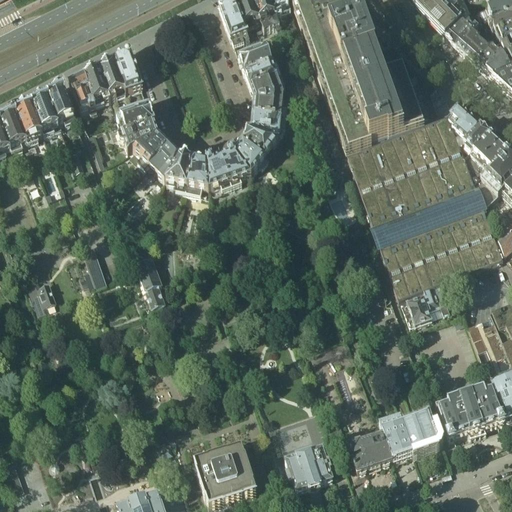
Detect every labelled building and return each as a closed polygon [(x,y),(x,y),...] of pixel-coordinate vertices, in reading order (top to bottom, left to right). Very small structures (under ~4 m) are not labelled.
[(0,0),(0,14),(16,7),(12,0),(0,0)] [(275,21),(267,0),(245,0),(234,6),(245,36),(254,32),(254,31),(261,29),(263,37),(279,31),(276,23),(275,21)] [(284,0),(267,0),(275,21),(290,16),(284,0)] [(392,50),(374,56),(361,21),(354,24),(344,0),(288,0),(345,159),(371,150),(371,149),(387,143),(387,144),(423,134),(422,130),(437,122),(430,101),(436,93),(430,88),(420,79),(411,70),(401,60),(392,50)] [(406,0),(408,3),(409,3),(414,11),(424,4),(430,0),(406,0)] [(462,0),(430,0),(424,4),(414,11),(415,13),(443,42),(444,43),(461,27),(470,18),(462,0)] [(485,4),(496,0),(466,0),(469,10),(475,7),(475,8),(485,4)] [(507,0),(496,0),(485,4),(489,13),(510,6),(507,0)] [(245,36),(234,6),(222,12),(220,13),(219,15),(220,17),(220,18),(222,24),(226,34),(230,46),(231,46),(233,52),(237,51),(243,48),(241,42),(247,40),(245,36)] [(511,18),(511,10),(510,6),(489,13),(485,15),(473,19),(478,32),(484,29),(490,27),(511,18)] [(511,18),(490,27),(484,29),(486,34),(489,33),(492,40),(497,38),(511,31),(511,18)] [(461,27),(444,43),(455,53),(470,36),(461,27)] [(484,53),(477,46),(478,45),(473,41),(477,36),(474,31),(470,36),(455,53),(472,68),(475,70),(488,57),(484,53)] [(511,31),(497,38),(502,50),(511,45),(511,31)] [(274,38),(278,48),(284,46),(281,36),(274,38)] [(511,45),(502,50),(496,53),(507,62),(511,59),(511,45)] [(286,48),(276,52),(277,56),(288,53),(286,48)] [(294,52),(297,61),(305,59),(302,49),(294,52)] [(271,58),(277,56),(276,52),(254,59),(250,61),(238,65),(244,81),(276,69),(273,60),(272,60),(271,58)] [(488,57),(475,70),(475,71),(484,79),(500,61),(492,55),(488,57)] [(127,60),(114,67),(124,96),(125,101),(142,95),(138,82),(131,64),(130,64),(129,61),(127,60)] [(500,61),(484,79),(492,86),(509,77),(506,70),(503,64),(500,61)] [(114,67),(103,73),(99,75),(110,107),(125,101),(124,96),(114,67)] [(281,82),(276,69),(244,81),(249,93),(281,82)] [(99,75),(84,83),(93,108),(95,113),(110,107),(99,75)] [(511,75),(509,77),(492,86),(501,94),(511,88),(511,75)] [(284,102),(281,93),(284,92),(281,82),(249,93),(254,107),(284,102)] [(96,117),(95,113),(93,108),(84,83),(69,90),(80,119),(89,116),(91,119),(96,117)] [(511,88),(501,94),(511,104),(511,103),(511,88)] [(58,131),(64,128),(65,133),(76,129),(74,124),(63,94),(47,102),(58,131)] [(47,102),(31,110),(42,139),(42,141),(43,143),(54,139),(52,135),(58,133),(58,131),(47,102)] [(283,105),(284,102),(254,107),(253,121),(285,125),(286,115),(282,114),(283,105)] [(31,110),(15,118),(25,147),(26,150),(27,152),(38,148),(36,143),(42,141),(42,139),(31,110)] [(456,111),(446,122),(448,126),(450,131),(451,130),(453,131),(451,133),(465,145),(479,131),(456,111)] [(132,119),(126,121),(116,125),(122,140),(120,141),(118,144),(120,150),(125,151),(126,154),(128,159),(132,157),(158,142),(153,129),(154,129),(148,113),(145,114),(140,116),(132,119)] [(319,126),(328,122),(326,117),(317,120),(319,126)] [(15,118),(0,125),(0,130),(10,156),(10,157),(11,160),(22,156),(21,152),(26,150),(25,147),(15,118)] [(285,125),(253,121),(251,136),(279,147),(279,144),(282,142),(283,138),(280,136),(280,135),(285,135),(285,125)] [(337,149),(328,122),(319,126),(329,152),(337,149)] [(501,268),(472,189),(450,131),(448,126),(446,122),(444,123),(445,125),(423,134),(345,163),(373,236),(370,238),(368,238),(377,260),(378,259),(379,259),(398,307),(422,298),(433,294),(449,288),(501,268)] [(0,130),(0,165),(6,163),(4,159),(10,157),(10,156),(0,130)] [(472,157),(489,139),(479,131),(465,145),(462,148),(467,152),(463,155),(469,161),(472,157)] [(251,136),(243,147),(269,168),(275,160),(275,159),(277,159),(281,153),(281,150),(282,148),(279,147),(251,136)] [(96,150),(92,139),(88,141),(92,151),(96,150)] [(486,179),(508,157),(505,154),(504,154),(503,152),(489,139),(472,157),(469,161),(483,176),(486,179)] [(168,152),(158,142),(132,157),(135,160),(141,165),(137,170),(145,177),(168,152)] [(269,168),(243,147),(234,158),(251,182),(253,180),(258,183),(263,176),(269,168)] [(337,149),(329,152),(332,162),(339,165),(341,159),(337,149)] [(105,172),(96,150),(92,151),(101,174),(105,172)] [(165,188),(178,163),(168,152),(145,177),(152,184),(156,180),(165,188)] [(79,157),(71,159),(74,176),(83,175),(79,157)] [(233,157),(220,163),(231,194),(241,190),(240,187),(251,182),(234,158),(233,157)] [(499,200),(511,187),(511,160),(508,157),(486,179),(480,186),(497,203),(499,200)] [(317,169),(318,171),(320,177),(336,170),(339,165),(332,162),(317,169)] [(193,166),(178,163),(165,188),(177,191),(175,196),(186,198),(193,166)] [(231,194),(220,163),(206,167),(206,168),(208,200),(212,199),(212,201),(231,194)] [(208,200),(206,168),(193,166),(186,198),(185,201),(200,204),(201,201),(206,203),(206,200),(208,200)] [(310,175),(312,181),(320,177),(318,171),(310,175)] [(108,174),(102,176),(107,187),(112,185),(108,174)] [(342,181),(333,178),(330,187),(331,188),(332,189),(335,191),(336,190),(338,191),(340,187),(343,187),(349,185),(347,179),(342,181)] [(511,207),(511,206),(511,187),(499,200),(509,210),(511,207)] [(268,228),(266,212),(255,213),(256,229),(268,228)] [(64,213),(54,217),(56,223),(66,219),(64,213)] [(511,227),(495,244),(503,263),(506,260),(511,253),(511,227)] [(367,237),(365,230),(349,237),(351,243),(367,237)] [(45,231),(39,233),(41,239),(47,237),(45,231)] [(174,279),(203,278),(202,254),(172,256),(174,279)] [(107,291),(94,256),(83,260),(86,268),(95,295),(107,291)] [(11,263),(5,265),(11,280),(17,278),(11,263)] [(137,273),(153,314),(165,310),(161,299),(158,291),(161,290),(153,267),(137,273)] [(55,309),(49,290),(40,293),(38,287),(30,289),(31,293),(27,295),(37,321),(49,317),(47,312),(55,309)] [(456,306),(449,288),(433,294),(439,312),(442,321),(449,319),(445,309),(456,306)] [(424,302),(421,303),(426,316),(439,312),(433,294),(422,298),(424,302)] [(430,326),(426,316),(421,303),(405,309),(413,332),(430,326)] [(511,315),(510,309),(494,315),(491,316),(492,321),(498,334),(505,331),(510,342),(511,345),(511,315)] [(172,310),(164,313),(167,322),(175,319),(175,317),(181,315),(179,310),(173,312),(172,310)] [(143,334),(140,325),(127,329),(130,339),(143,334)] [(340,345),(346,343),(339,325),(333,327),(340,345)] [(511,374),(511,372),(501,347),(493,328),(482,333),(482,332),(477,334),(476,331),(466,335),(487,391),(489,395),(502,430),(504,429),(505,428),(505,429),(508,430),(511,429),(511,426),(511,425),(511,424),(511,374)] [(511,371),(511,345),(510,342),(501,347),(511,372),(511,371)] [(180,383),(186,398),(195,394),(189,380),(180,383)] [(502,430),(489,395),(487,391),(434,409),(448,448),(454,446),(454,445),(467,441),(469,445),(485,440),(483,435),(497,431),(502,430)] [(186,432),(178,408),(175,409),(162,414),(170,437),(186,432)] [(406,420),(399,423),(412,462),(434,454),(435,453),(436,453),(437,452),(437,451),(438,450),(438,449),(438,448),(438,447),(438,446),(435,436),(437,435),(434,426),(428,428),(424,419),(408,425),(406,420)] [(328,428),(335,446),(344,443),(337,425),(336,425),(335,422),(329,423),(330,427),(328,428)] [(378,430),(382,442),(392,468),(412,462),(399,423),(378,430)] [(359,448),(347,452),(357,480),(392,468),(382,442),(360,449),(359,448)] [(124,444),(109,449),(112,457),(127,452),(124,444)] [(208,466),(194,470),(197,479),(196,479),(205,506),(207,511),(217,511),(222,510),(222,511),(242,504),(256,500),(253,490),(245,464),(244,464),(241,455),(227,459),(207,465),(208,466)] [(292,488),(295,499),(308,494),(308,496),(320,492),(319,490),(332,486),(328,475),(330,474),(327,467),(325,467),(321,455),(285,467),(289,479),(286,480),(289,489),(292,488)] [(157,500),(145,504),(143,496),(126,502),(129,509),(119,511),(161,511),(161,510),(157,500)]
